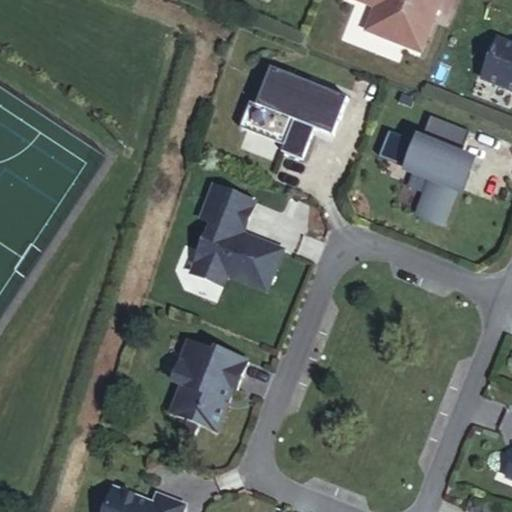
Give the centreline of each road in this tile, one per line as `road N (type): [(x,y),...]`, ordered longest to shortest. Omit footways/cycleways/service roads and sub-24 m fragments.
road 1 (residential): [(366,511),(246,466),(347,230)]
road 2 (residential): [(501,297),(416,511)]
road 3 (residential): [(347,230),(501,297)]
